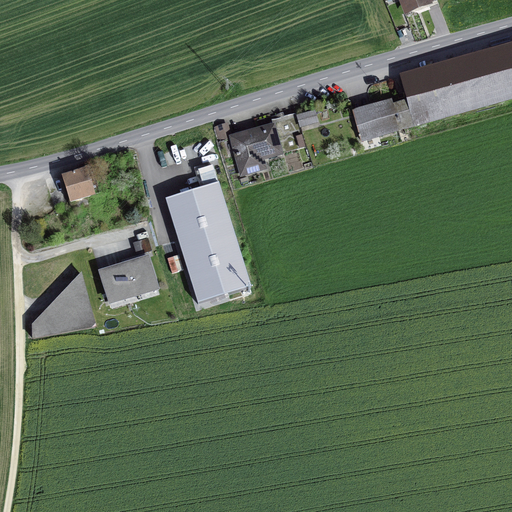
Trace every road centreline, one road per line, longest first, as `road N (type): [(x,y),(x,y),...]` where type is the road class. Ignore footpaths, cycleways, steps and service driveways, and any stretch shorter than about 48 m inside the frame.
road 1 (secondary): [(511,24),(0,174)]
road 2 (track): [(4,511),(15,449),(18,295)]
